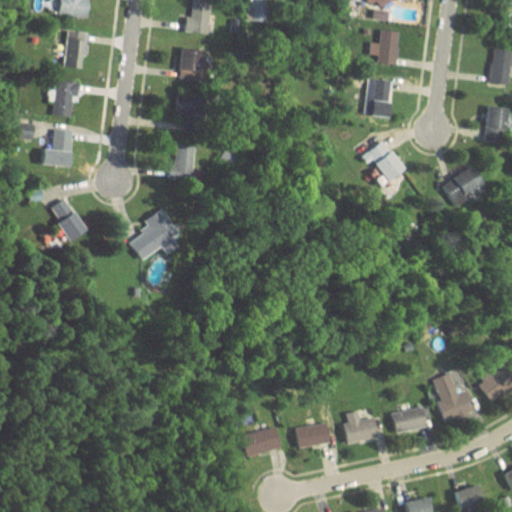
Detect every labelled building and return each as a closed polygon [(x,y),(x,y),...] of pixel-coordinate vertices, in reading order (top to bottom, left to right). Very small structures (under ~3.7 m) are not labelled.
[(206,32),(207,0),(189,0),(188,16),(183,16),(182,31),(206,32)] [(246,19),(261,21),(264,5),(248,3),(246,19)] [(394,63),(395,30),(376,29),(375,62),(394,63)] [(82,66),(84,31),(63,30),(62,65),(82,66)] [(177,78),(199,79),(200,48),(178,47),(177,78)] [(508,49),(489,48),(488,83),(507,83),(508,49)] [(369,87),(367,115),(387,116),(389,79),(363,78),(363,86),(369,87)] [(70,95),(76,96),(77,81),(46,80),(45,101),(52,102),(51,114),(69,115),(70,95)] [(197,95),(175,92),(172,114),(194,117),(197,95)] [(504,106),(485,105),(483,140),(502,141),(504,106)] [(68,165),(69,129),(51,128),(50,148),(41,147),(40,164),(68,165)] [(364,163),(369,159),(385,181),(402,168),(380,139),(358,155),(364,163)] [(187,180),(192,146),(174,143),(171,164),(167,163),(165,177),(187,180)] [(84,229),(62,197),(45,209),(66,241),(84,229)] [(137,259),(156,245),(161,253),(172,246),(166,237),(174,232),(158,208),(141,219),(146,226),(125,241),(137,259)] [(475,376),(488,399),(511,385),(511,379),(502,362),(475,376)] [(465,390),(456,393),(449,373),(432,378),(439,400),(436,401),(442,419),(472,409),(465,390)] [(393,431),(424,428),(421,407),(390,411),(393,431)] [(372,415),(358,418),(356,410),(343,412),(345,421),(341,422),(345,442),(376,436),(372,415)] [(328,441),(324,421),(293,427),(297,448),(328,441)] [(277,449),(275,427),(239,432),(242,454),(277,449)] [(511,493),(511,467),(503,471),(511,493)] [(459,507),(482,500),(476,483),(453,491),(459,507)] [(429,511),(427,496),(404,501),(406,511),(429,511)]
